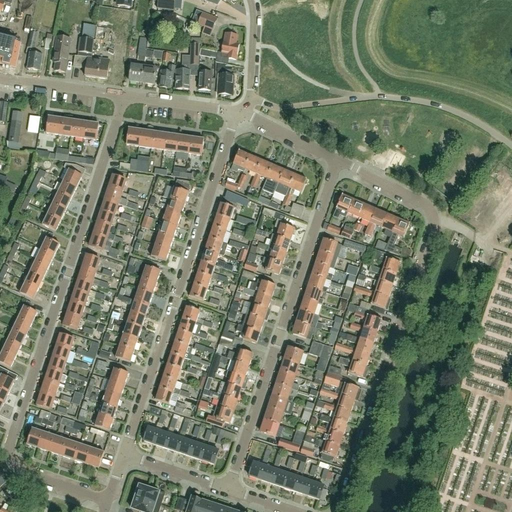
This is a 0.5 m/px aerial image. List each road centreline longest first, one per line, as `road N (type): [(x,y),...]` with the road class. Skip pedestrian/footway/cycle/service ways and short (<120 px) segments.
road 1 (residential): [(107,501),(23,472),(9,444),(124,96)]
road 2 (residential): [(339,511),(434,228),(423,203),(337,159)]
road 3 (residential): [(236,112),(121,455)]
road 4 (residential): [(227,488),(337,159)]
road 5 (track): [(405,511),(440,404),(433,346),(473,236)]
road 6 (unclassified): [(249,97),(275,108),(357,97),(423,101),(477,121),(511,146)]
road 7 (residential): [(124,96),(0,78)]
